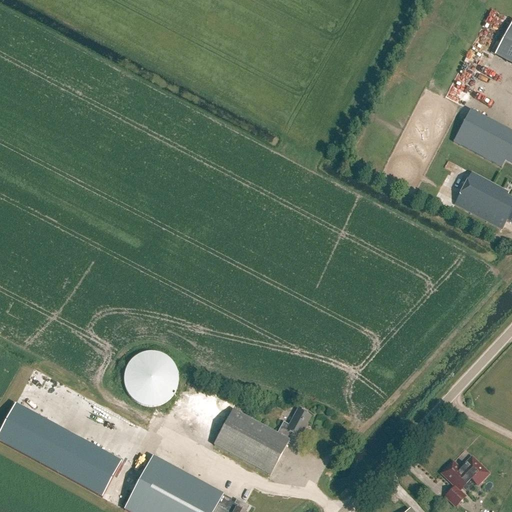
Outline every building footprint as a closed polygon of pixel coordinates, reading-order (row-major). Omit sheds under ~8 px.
[(511,23),(494,57),(511,66),(511,23)] [(511,165),(511,133),(470,111),(453,143),(502,169),(505,162),(511,165)] [(511,225),(511,199),(507,197),(508,194),(471,174),(454,206),(502,231),(507,223),(511,225)] [(174,362),(169,358),(165,355),(159,352),(154,352),(148,352),(141,353),(136,355),(131,359),(128,362),(126,366),(123,372),(122,379),(122,384),(123,389),(125,394),(128,399),(133,404),(137,406),(143,409),(149,410),(154,410),(158,409),(161,408),(165,407),(169,404),(174,399),(177,394),(179,389),(180,382),(180,378),(179,372),(177,367),(174,362)] [(300,439),(305,430),(304,429),(311,418),(298,410),(289,426),(283,423),(277,435),(233,411),(214,446),(270,477),(293,435),(300,439)] [(240,511),(236,510),(238,507),(230,502),(231,500),(153,458),(124,511),(125,511),(214,511),(217,507),(225,511),(240,511)] [(460,471),(455,465),(444,477),(455,488),(445,498),(455,508),(465,498),(459,492),(470,480),(476,486),(487,475),(484,471),(484,470),(479,465),(478,466),(471,459),(469,461),(468,460),(465,464),(466,465),(460,471)]
